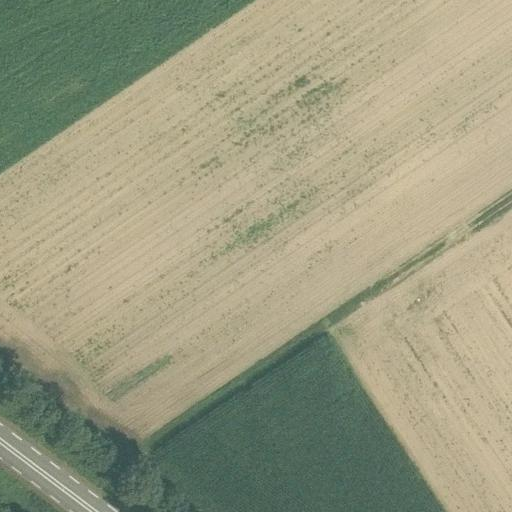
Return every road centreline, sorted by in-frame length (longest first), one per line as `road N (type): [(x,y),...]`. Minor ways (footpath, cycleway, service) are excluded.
road 1 (track): [(125,456),(511,197)]
road 2 (primary): [(97,511),(0,439)]
